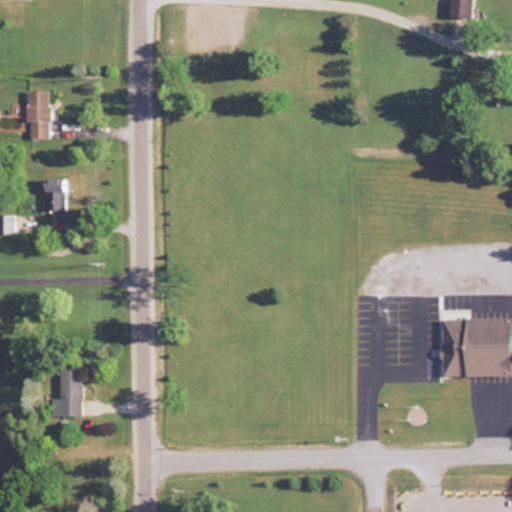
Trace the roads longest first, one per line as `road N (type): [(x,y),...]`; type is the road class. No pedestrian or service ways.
road 1 (residential): [(143,0),(149,511)]
road 2 (residential): [(149,454),(511,446)]
